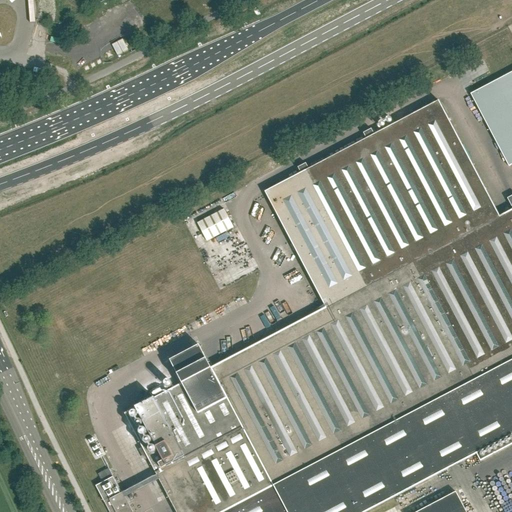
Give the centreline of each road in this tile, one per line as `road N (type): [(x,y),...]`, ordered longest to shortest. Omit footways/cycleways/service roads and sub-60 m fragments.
road 1 (unknown): [(144,511),(95,430),(91,398),(246,312),(256,299),(257,267),(236,227),(239,201),(250,190),(434,92),(449,93),(499,186),(511,188)]
road 2 (primary): [(0,185),(138,128),(388,0)]
road 3 (primary): [(320,0),(0,152)]
